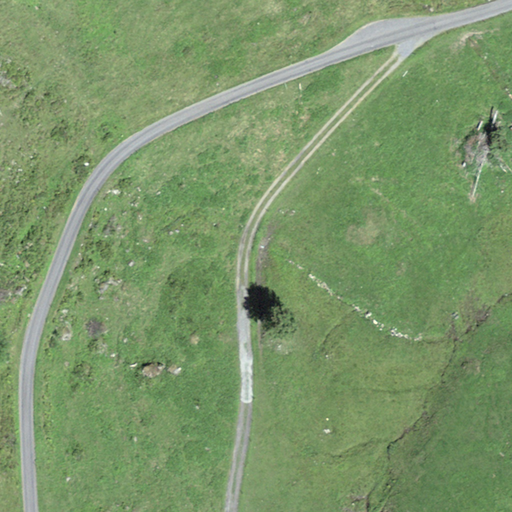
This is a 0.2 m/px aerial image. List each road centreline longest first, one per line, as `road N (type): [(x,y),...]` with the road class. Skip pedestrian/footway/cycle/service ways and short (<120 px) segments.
road 1 (unclassified): [(511,5),(314,65),(147,135),(106,168),(79,209),(31,342),(24,386),(29,511)]
road 2 (track): [(229,511),(243,423),(246,238),(287,177),(420,41),(419,32)]
